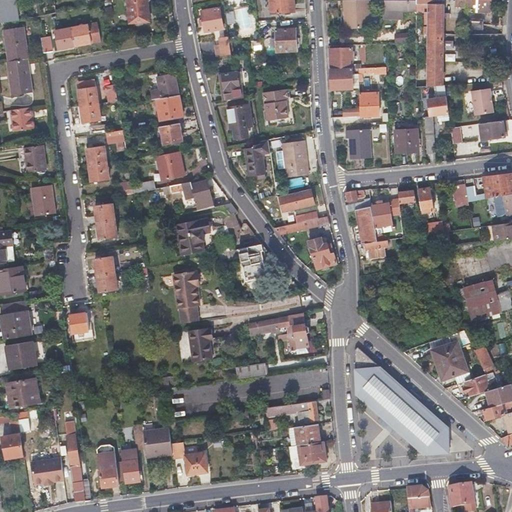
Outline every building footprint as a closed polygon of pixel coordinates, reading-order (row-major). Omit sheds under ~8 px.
[(148,0),(129,0),(132,24),(151,22),(148,0)] [(269,0),(270,3),(270,12),(293,11),(292,0),(269,0)] [(367,0),(341,0),(343,28),(369,27),(367,0)] [(417,10),(417,3),(417,0),(381,0),(382,10),(417,10)] [(490,8),(490,0),(456,0),(456,8),(456,11),(489,12),(489,8),(490,8)] [(429,4),(417,3),(417,10),(417,11),(427,12),(429,11),(429,4)] [(444,5),(431,5),(430,27),(425,27),(425,34),(430,35),(431,36),(438,36),(443,36),(443,19),(449,19),(449,13),(444,13),(444,5)] [(202,19),(203,25),(204,30),(222,27),(218,7),(201,11),(202,19)] [(257,19),(258,24),(259,29),(270,28),(269,19),(257,19)] [(496,31),(496,19),(485,19),(485,31),(496,31)] [(6,29),(10,61),(28,58),(29,58),(25,26),(6,29)] [(78,28),(73,29),(76,45),(102,41),(100,29),(95,30),(90,31),(89,26),(87,26),(78,28)] [(271,46),(273,46),(276,46),(276,50),(295,49),(294,28),(275,29),(276,38),(270,39),(271,46)] [(76,45),(73,29),(71,29),(54,31),(57,48),(76,45)] [(410,43),(410,33),(395,32),(395,42),(410,43)] [(219,38),(220,41),(220,44),(216,45),(218,56),(231,54),(228,36),(219,38)] [(43,54),(48,53),(53,52),(51,37),(42,38),(43,54)] [(441,85),(443,40),(429,40),(428,79),(416,79),(416,87),(441,85)] [(349,69),(354,68),(358,68),(358,63),(350,64),(349,48),(330,49),(330,69),(349,69)] [(28,58),(10,61),(9,61),(14,94),(33,91),(28,58)] [(249,64),(245,65),(241,65),(243,76),(250,75),(249,64)] [(350,88),(349,69),(330,69),(331,89),(350,88)] [(225,99),(226,99),(243,96),(241,86),(239,86),(237,71),(221,73),(225,99)] [(157,97),(178,94),(175,74),(156,77),(159,90),(151,91),(153,97),(157,97)] [(97,103),(96,100),(93,79),(84,80),(84,84),(77,85),(80,105),(97,103)] [(117,100),(116,93),(115,86),(106,87),(109,101),(117,100)] [(287,115),(286,107),(285,99),(287,99),(286,88),(262,91),(266,118),(287,115)] [(489,88),(471,91),(474,115),(492,112),(489,88)] [(360,109),(360,116),(377,115),(377,93),(359,94),(360,109)] [(182,116),(178,94),(157,97),(161,119),(182,116)] [(243,96),(226,99),(230,126),(232,126),(234,137),(242,136),(241,125),(250,123),(246,96),(243,96)] [(446,97),(436,99),(426,100),(428,116),(437,114),(437,120),(440,119),(440,121),(449,120),(446,97)] [(99,120),(97,103),(80,105),(82,123),(99,120)] [(12,117),(10,118),(7,118),(9,130),(34,127),(31,106),(11,109),(12,117)] [(346,117),(360,116),(360,109),(346,109),(346,117)] [(425,128),(425,135),(426,142),(433,141),(431,118),(423,119),(423,128),(425,128)] [(504,135),(502,120),(479,123),(481,139),(504,135)] [(162,125),(163,134),(164,143),(182,140),(180,122),(162,125)] [(89,126),(90,134),(106,132),(105,128),(104,125),(89,126)] [(460,143),(458,127),(450,128),(452,144),(460,143)] [(345,137),(347,137),(348,137),(349,158),(371,157),(370,128),(345,129),(345,137)] [(397,130),(397,141),(397,152),(419,151),(418,129),(397,130)] [(122,130),(106,132),(107,141),(123,139),(122,130)] [(258,138),(259,142),(252,143),(252,145),(243,146),(246,171),(257,170),(262,169),(260,149),(269,148),(268,137),(258,138)] [(288,177),(298,175),(309,174),(304,140),(283,144),(288,177)] [(455,155),(469,151),(467,143),(453,147),(455,155)] [(24,146),(26,159),(27,171),(46,168),(43,144),(24,146)] [(88,164),(105,162),(103,146),(86,148),(88,164)] [(155,154),(157,166),(159,178),(184,174),(180,150),(155,154)] [(107,180),(105,162),(88,164),(91,182),(107,180)] [(488,197),(502,195),(505,194),(511,192),(511,173),(484,177),(488,197)] [(150,180),(130,184),(131,190),(132,194),(152,189),(150,180)] [(184,198),(190,197),(195,195),(199,209),(213,206),(206,180),(194,184),(193,181),(167,186),(168,192),(182,189),(184,198)] [(131,190),(130,184),(130,182),(116,184),(117,191),(131,190)] [(455,206),(469,205),(466,183),(453,184),(455,206)] [(35,216),(45,214),(55,213),(50,185),(30,188),(35,216)] [(434,232),(432,225),(431,217),(435,216),(429,187),(419,189),(428,233),(434,232)] [(281,194),(282,201),(283,209),(315,203),(312,188),(281,194)] [(345,193),(346,197),(348,202),(364,199),(363,190),(356,190),(345,193)] [(400,202),(408,201),(416,200),(415,190),(398,192),(400,202)] [(472,200),(473,205),(474,211),(484,209),(482,198),(472,200)] [(373,205),(373,206),(376,226),(393,223),(390,202),(373,205)] [(97,223),(113,220),(111,203),(94,205),(97,223)] [(368,207),(358,208),(356,209),(363,242),(366,241),(378,239),(376,226),(373,206),(368,207)] [(281,218),(283,226),(318,219),(316,212),(296,216),(296,215),(281,218)] [(318,219),(283,226),(275,228),(284,239),(287,238),(286,233),(330,224),(328,217),(318,219)] [(175,225),(178,240),(182,255),(213,247),(207,218),(175,225)] [(115,238),(113,220),(97,223),(99,241),(115,238)] [(498,240),(510,238),(511,237),(511,220),(495,223),(498,240)] [(0,263),(14,261),(9,232),(0,233),(0,263)] [(216,238),(219,252),(234,248),(231,235),(216,238)] [(321,238),(309,241),(315,268),(321,266),(322,270),(328,268),(327,265),(335,263),(331,245),(328,245),(327,244),(323,245),(321,238)] [(387,238),(378,239),(366,241),(366,253),(369,253),(369,255),(385,254),(385,245),(388,245),(387,238)] [(245,278),(266,274),(262,251),(267,250),(262,244),(234,248),(219,252),(221,260),(240,256),(245,278)] [(96,275),(113,273),(111,256),(94,259),(96,275)] [(0,288),(1,295),(25,291),(25,290),(24,282),(22,268),(0,270),(0,288)] [(177,309),(197,304),(194,285),(192,272),(171,275),(177,309)] [(115,290),(113,273),(96,275),(99,292),(115,290)] [(462,290),(471,320),(502,312),(494,281),(462,290)] [(27,301),(13,302),(14,310),(28,309),(27,301)] [(197,305),(197,304),(177,309),(179,321),(195,320),(194,305),(197,305)] [(31,335),(29,322),(27,310),(3,314),(7,339),(31,335)] [(69,317),(70,325),(72,334),(89,330),(86,313),(69,317)] [(290,352),(299,351),(307,350),(305,333),(309,332),(308,327),(304,325),(303,315),(250,324),(251,336),(259,334),(259,331),(287,326),(290,352)] [(208,339),(209,339),(210,338),(209,329),(206,329),(206,328),(187,330),(191,361),(210,358),(208,339)] [(458,383),(464,381),(469,380),(457,341),(467,338),(464,330),(449,336),(452,343),(436,348),(437,351),(434,352),(438,364),(442,363),(446,377),(455,374),(458,383)] [(8,345),(10,357),(12,369),(36,366),(32,341),(8,345)] [(499,354),(507,352),(505,342),(497,344),(499,354)] [(453,452),(452,431),(357,346),(354,348),(354,392),(425,455),(453,452)] [(476,353),(480,361),(484,369),(492,365),(485,348),(476,353)] [(233,367),(234,373),(234,378),(264,374),(263,362),(233,367)] [(470,396),(486,390),(489,390),(484,375),(469,380),(464,381),(466,385),(463,386),(464,391),(467,390),(470,396)] [(6,384),(7,390),(8,397),(12,397),(14,406),(38,402),(35,379),(6,384)] [(486,390),(491,406),(501,403),(511,400),(511,396),(508,383),(489,390),(486,390)] [(288,406),(289,409),(290,413),(308,410),(310,423),(319,421),(317,409),(330,407),(329,399),(325,400),(288,406)] [(486,418),(502,413),(504,413),(501,403),(491,406),(483,408),(486,418)] [(511,410),(504,413),(502,413),(508,434),(511,431),(511,410)] [(8,418),(10,427),(11,435),(1,436),(4,458),(22,456),(18,434),(20,434),(17,414),(4,416),(5,419),(8,418)] [(278,430),(278,419),(269,419),(269,430),(278,430)] [(141,426),(141,424),(132,426),(135,449),(144,448),(143,444),(141,431),(141,426)] [(298,445),(320,441),(318,424),(295,427),(298,445)] [(74,434),(73,435),(72,435),(70,426),(65,427),(71,466),(69,466),(75,502),(84,501),(74,434)] [(141,431),(143,444),(144,448),(145,458),(172,454),(170,444),(167,427),(152,429),(141,431)] [(511,431),(508,434),(500,437),(510,446),(511,444),(511,431)] [(324,441),(320,441),(298,445),(301,464),(327,460),(324,441)] [(190,455),(184,456),(183,442),(170,444),(172,454),(172,458),(185,457),(187,474),(207,471),(204,453),(201,453),(190,455)] [(96,453),(99,473),(101,487),(118,485),(113,451),(113,449),(112,449),(110,448),(108,448),(100,449),(98,449),(97,450),(96,451),(96,453)] [(125,483),(132,482),(138,481),(134,449),(121,451),(125,483)] [(63,480),(60,458),(31,462),(34,484),(44,483),(53,481),(63,480)] [(481,507),(477,481),(471,482),(476,508),(481,507)] [(453,506),(460,505),(467,504),(467,511),(470,511),(476,511),(476,508),(471,482),(449,487),(453,506)] [(431,506),(430,498),(429,491),(421,486),(406,487),(409,511),(415,511),(415,509),(431,506)] [(317,511),(327,511),(325,496),(316,497),(317,511)] [(391,511),(390,501),(381,502),(371,504),(372,511),(391,511)]
